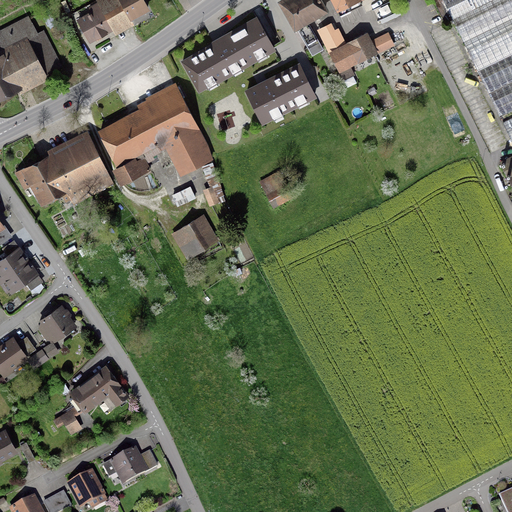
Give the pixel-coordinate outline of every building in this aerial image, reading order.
[(111,29),(129,19),(118,0),(95,0),(98,4),(111,28),(111,29)] [(141,0),(118,0),(129,19),(146,9),(141,0)] [(294,28),(324,12),(317,0),(285,0),(280,3),(294,28)] [(331,0),(339,16),(361,5),(358,0),(331,0)] [(511,0),(441,0),(499,118),(511,111),(511,0)] [(88,41),(111,28),(98,4),(91,8),(94,13),(77,22),(88,41)] [(200,89),(271,49),(257,23),(186,64),(200,89)] [(330,54),(345,47),(337,31),(333,33),(329,25),(318,31),(330,54)] [(17,87),(51,69),(43,53),(44,53),(33,33),(0,49),(0,54),(2,58),(0,58),(0,96),(17,88),(17,87)] [(373,53),(390,44),(387,36),(369,45),(365,37),(345,47),(330,54),(342,79),(352,74),(348,65),(373,53)] [(314,97),(299,68),(249,93),(264,123),(314,97)] [(198,129),(176,86),(174,87),(177,93),(99,133),(117,167),(115,168),(123,184),(148,171),(142,159),(167,146),(169,151),(188,141),(200,163),(211,158),(206,145),(198,129)] [(508,137),(511,144),(511,117),(501,123),(508,137)] [(73,203),(112,184),(86,132),(85,133),(89,141),(49,161),(48,159),(24,170),(23,169),(15,173),(24,189),(31,185),(41,203),(66,190),(73,203)] [(511,157),(500,164),(509,183),(511,189),(511,157)] [(272,206),(290,195),(278,173),(260,183),(272,206)] [(215,196),(212,189),(204,192),(207,199),(215,196)] [(216,242),(201,216),(173,233),(187,258),(216,242)] [(0,274),(3,278),(26,263),(16,249),(8,255),(5,254),(2,257),(2,259),(0,260),(0,274)] [(27,282),(35,276),(26,263),(3,278),(12,292),(20,286),(23,287),(26,285),(27,282)] [(61,310),(59,308),(41,321),(43,324),(37,328),(46,341),(52,337),(53,338),(72,325),(68,320),(69,315),(66,311),(61,310)] [(34,350),(26,337),(20,342),(28,354),(34,350)] [(24,357),(16,344),(13,340),(0,349),(0,370),(6,366),(9,368),(25,357),(24,357)] [(48,358),(56,352),(51,344),(42,350),(48,358)] [(36,366),(48,358),(42,350),(30,358),(36,366)] [(125,396),(111,377),(107,380),(101,371),(71,393),(73,396),(68,399),(77,412),(82,408),(84,411),(102,398),(109,408),(113,406),(127,396),(126,395),(125,396)] [(73,426),(77,423),(70,412),(54,421),(58,427),(64,423),(71,433),(75,430),(73,426)] [(0,458),(14,451),(6,437),(4,433),(0,435),(0,458)] [(21,451),(28,463),(34,460),(28,447),(21,451)] [(132,453),(134,452),(133,450),(103,466),(108,476),(117,472),(122,480),(142,469),(144,473),(156,467),(148,452),(135,459),(132,453)] [(100,492),(89,473),(69,484),(79,504),(100,492)] [(70,506),(63,493),(53,498),(60,511),(70,506)] [(39,511),(36,507),(32,498),(11,509),(12,511),(39,511)] [(47,511),(58,511),(60,511),(53,498),(43,503),(47,511)]
